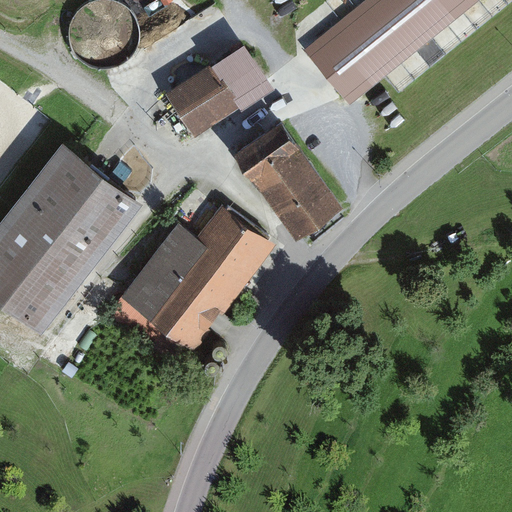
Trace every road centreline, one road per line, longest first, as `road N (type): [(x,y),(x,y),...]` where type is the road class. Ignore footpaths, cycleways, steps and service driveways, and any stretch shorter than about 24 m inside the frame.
road 1 (unclassified): [(186,511),(243,379),(314,277),(511,101)]
road 2 (track): [(0,332),(35,356),(189,158)]
road 3 (track): [(0,40),(189,158)]
road 4 (track): [(228,0),(303,95)]
